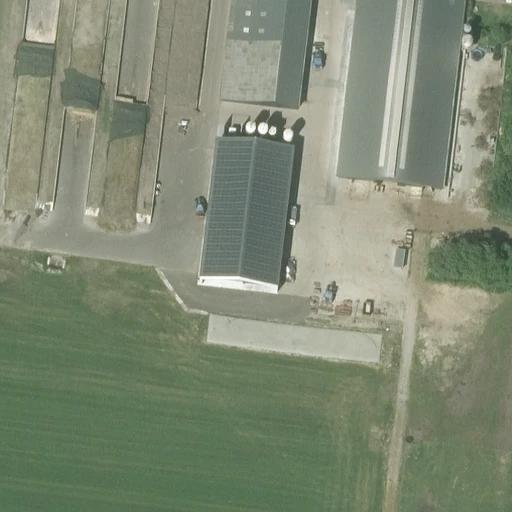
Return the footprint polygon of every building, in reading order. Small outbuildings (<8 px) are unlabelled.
[(235,0),(233,31),(257,33),(233,38),(232,38),(229,66),(238,67),(237,67),(266,70),(268,55),(275,54),(277,65),(299,67),(303,21),(284,25),(283,35),(262,34),(264,18),(256,17),(254,10),(255,6),(253,0),(235,0)] [(464,0),(359,0),(338,182),(442,194),(464,0)] [(300,94),(223,85),(221,105),(298,114),(300,94)] [(288,142),(214,134),(205,216),(279,224),(288,142)] [(278,236),(204,228),(200,268),(273,276),(278,236)] [(168,300),(149,305),(151,315),(170,311),(168,300)]
